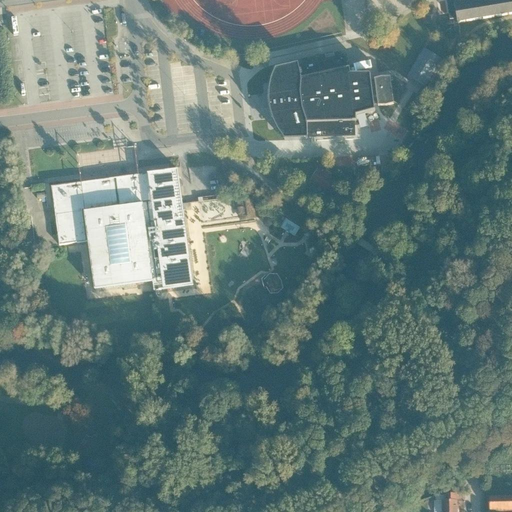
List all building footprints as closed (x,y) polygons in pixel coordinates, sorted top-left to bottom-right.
[(448,0),(451,21),(460,20),(460,26),(511,17),(511,0),(490,0),(465,4),(465,0),(448,0)] [(428,89),(443,63),(423,52),(409,78),(428,89)] [(269,81),(268,96),(268,104),(269,111),(272,120),(276,132),(285,142),(309,141),(309,139),(355,137),(356,117),(379,111),(378,108),(395,105),(392,77),(373,79),(373,75),(353,75),(351,69),(349,69),(346,57),(300,67),(300,65),(275,65),(269,81)] [(123,176),(52,184),(59,245),(88,242),(94,291),(155,284),(155,293),(196,288),(189,235),(179,170),(123,176)] [(327,176),(318,171),(310,183),(332,197),(340,184),(327,176)] [(254,222),(251,201),(237,203),(239,224),(254,222)] [(282,290),(275,276),(266,281),(272,295),(282,290)] [(194,341),(188,330),(174,337),(181,349),(194,341)] [(446,500),(443,500),(443,511),(457,511),(458,494),(446,494),(446,500)] [(511,496),(490,497),(490,511),(511,510),(511,496)]
